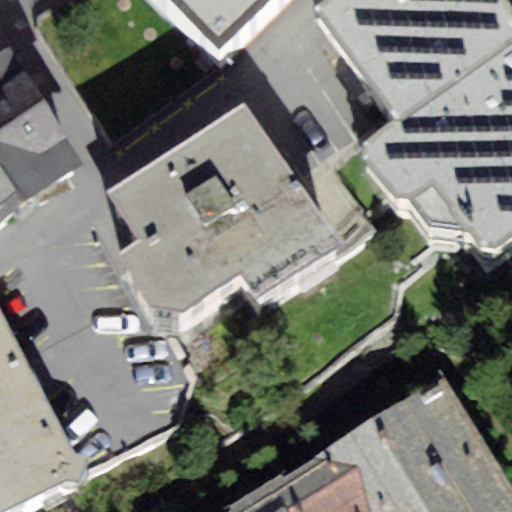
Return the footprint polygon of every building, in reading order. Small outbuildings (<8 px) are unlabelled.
[(158,0),(223,71),(294,0),(158,0)] [(511,14),(501,0),(351,0),(314,26),(393,144),(365,163),(363,182),(395,225),(415,228),(433,215),(476,281),(496,286),(511,276),(511,14)] [(0,70),(0,241),(24,228),(70,194),(76,168),(9,65),(0,70)] [(243,127),(108,219),(138,267),(119,280),(152,340),(168,343),(188,347),(241,310),(256,333),(344,273),(243,127)] [(0,511),(58,511),(63,510),(71,511),(80,511),(90,482),(77,476),(0,329),(0,511)] [(511,511),(511,502),(445,384),(244,511),(511,511)]
